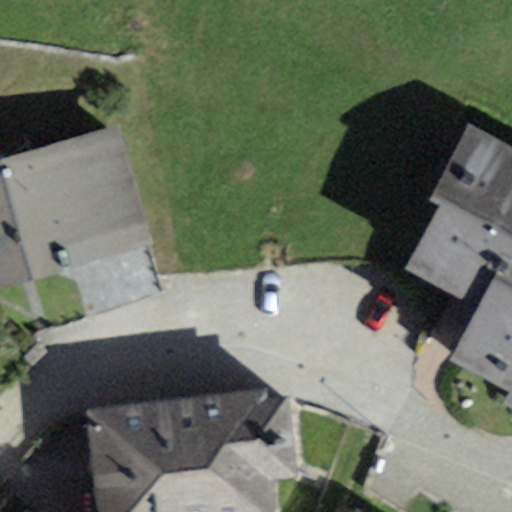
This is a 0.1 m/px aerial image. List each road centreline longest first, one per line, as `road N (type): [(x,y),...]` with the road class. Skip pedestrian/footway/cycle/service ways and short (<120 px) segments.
road 1 (residential): [(511,473),(444,441),(324,352),(257,342)]
road 2 (residential): [(0,439),(29,403),(77,368),(111,356),(257,342)]
